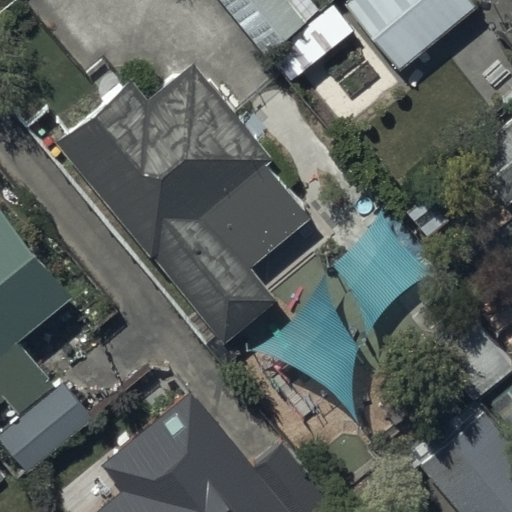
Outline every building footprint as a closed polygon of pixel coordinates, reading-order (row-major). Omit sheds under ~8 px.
[(222,0),(259,46),(272,35),(296,65),(352,21),(335,0),(222,0)] [(350,0),(397,59),(473,0),(350,0)] [(264,146),(189,54),(146,89),(128,67),(49,130),(145,247),(151,244),(221,329),(271,289),(241,253),(299,205),(256,153),(264,146)] [(511,108),(465,146),(505,195),(511,189),(511,108)] [(70,280),(0,198),(0,386),(2,385),(17,404),(52,374),(13,329),(70,280)] [(468,303),(426,336),(470,392),(511,359),(468,303)] [(89,411),(58,375),(0,423),(0,432),(26,463),(89,411)] [(189,380),(95,454),(117,482),(78,511),(323,511),(338,500),(284,432),(250,458),(189,380)] [(511,439),(483,404),(418,457),(463,511),(505,511),(511,507),(511,439)]
